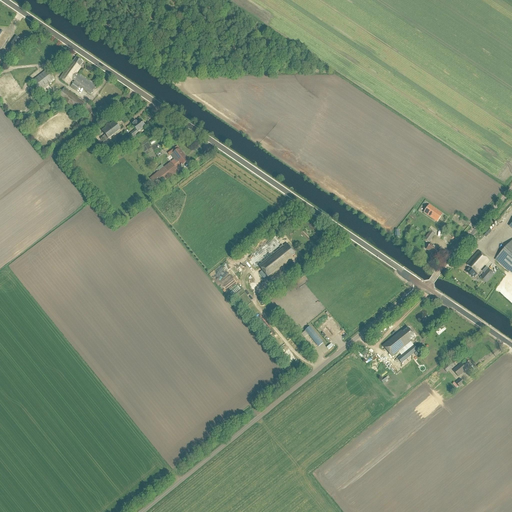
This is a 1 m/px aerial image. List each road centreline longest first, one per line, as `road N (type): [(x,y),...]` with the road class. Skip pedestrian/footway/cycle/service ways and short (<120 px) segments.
road 1 (tertiary): [(422,285),(4,0)]
road 2 (unclassified): [(142,511),(422,285)]
road 3 (unclassified): [(426,288),(511,188)]
